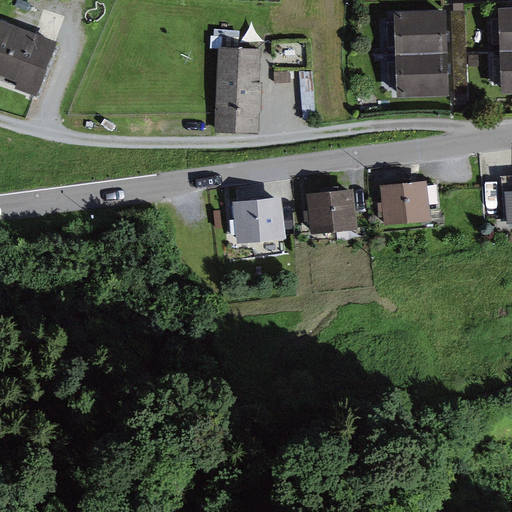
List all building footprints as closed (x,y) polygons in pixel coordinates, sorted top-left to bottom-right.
[(511,10),(505,10),(506,19),(497,19),(498,43),(507,42),(507,52),(511,51),(511,10)] [(450,13),(401,16),(401,23),(393,23),(394,47),(403,46),(403,57),(452,55),(450,13)] [(469,13),(459,13),(462,90),(472,90),(469,13)] [(55,44),(0,23),(0,75),(18,82),(15,89),(34,97),(55,44)] [(258,51),(219,50),(217,113),(216,134),(260,135),(261,84),(257,84),(258,51)] [(508,92),(511,91),(511,51),(507,52),(508,60),(498,60),(499,82),(508,82),(508,92)] [(405,96),(454,94),(452,55),(403,57),(404,66),(396,66),(397,87),(404,87),(405,96)] [(312,72),(300,73),(303,119),(316,118),(312,72)] [(290,73),(274,73),(275,83),(290,83),(290,73)] [(431,181),(387,185),(388,202),(386,202),(388,225),(435,221),(434,210),(442,209),(440,183),(431,184),(431,181)] [(359,189),(314,192),(316,211),(314,212),(315,233),(362,230),(359,189)] [(287,197),(241,201),(243,220),(240,220),(242,243),(291,239),(287,197)]
